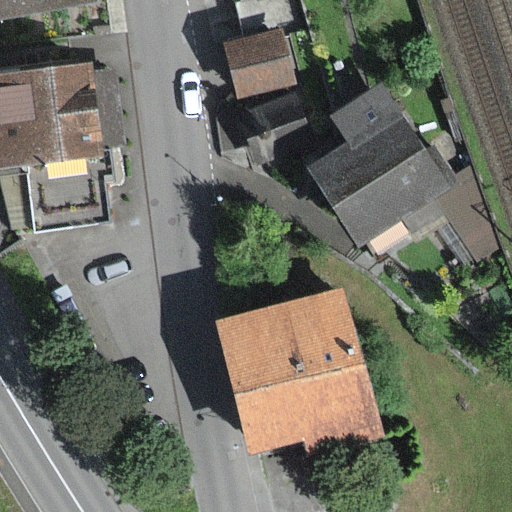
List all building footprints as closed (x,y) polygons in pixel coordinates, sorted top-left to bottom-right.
[(97,0),(0,0),(0,18),(98,3),(97,0)] [(287,12),(219,25),(233,98),(301,85),(287,12)] [(0,169),(105,157),(93,64),(0,74),(0,169)] [(398,107),(303,155),(360,269),(455,222),(398,107)] [(341,301),(238,323),(270,477),(373,455),(341,301)]
